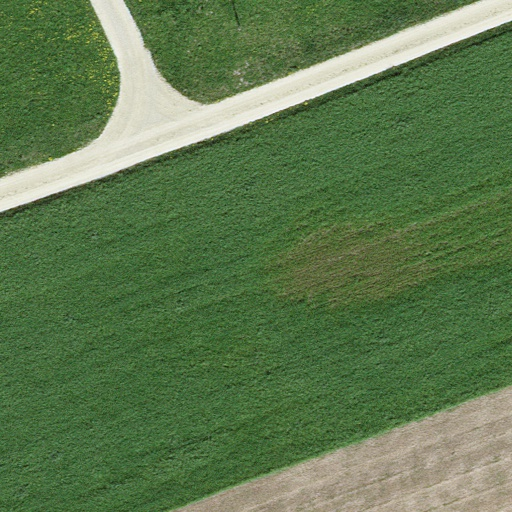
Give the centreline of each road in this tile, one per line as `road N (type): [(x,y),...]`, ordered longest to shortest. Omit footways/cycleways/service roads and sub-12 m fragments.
road 1 (track): [(0,190),(511,7)]
road 2 (track): [(101,0),(164,133)]
